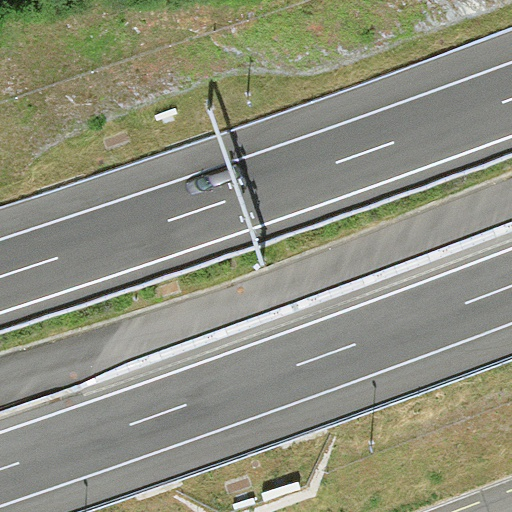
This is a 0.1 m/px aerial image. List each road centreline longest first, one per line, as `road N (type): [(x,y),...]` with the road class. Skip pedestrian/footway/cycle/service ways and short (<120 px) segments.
road 1 (motorway): [(0,471),(511,287)]
road 2 (motorway): [(511,97),(0,275)]
